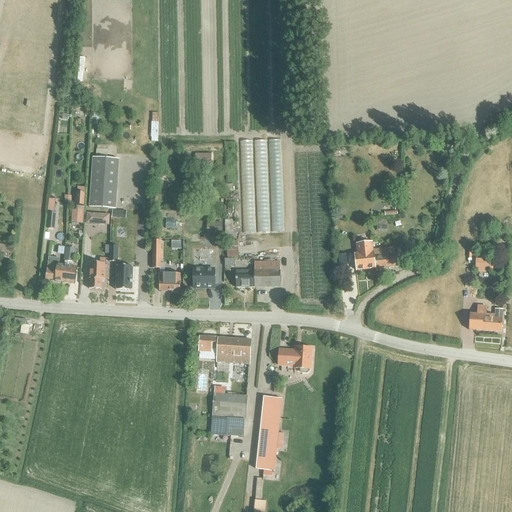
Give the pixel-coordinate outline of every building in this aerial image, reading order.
[(92,158),(89,208),(116,210),(119,160),(108,159),(108,151),(97,150),(96,158),(92,158)] [(75,193),(75,205),(83,206),(84,194),(75,193)] [(76,207),(75,223),(82,224),(83,207),(76,207)] [(47,213),(46,228),(54,229),(55,213),(47,213)] [(98,214),(97,224),(108,225),(109,215),(98,214)] [(376,219),(377,231),(387,230),(386,218),(376,219)] [(232,220),(225,221),(227,259),(239,259),(238,242),(237,242),(236,231),(233,231),(232,220)] [(152,269),(160,269),(160,241),(152,241),(152,269)] [(358,254),(354,254),(356,272),(375,270),(373,254),(372,242),(357,244),(358,254)] [(0,253),(12,255),(13,246),(0,244),(0,253)] [(64,262),(73,264),(75,249),(66,248),(64,262)] [(394,249),(373,251),(373,254),(375,270),(397,268),(396,255),(394,255),(394,249)] [(338,255),(339,267),(347,267),(345,255),(338,255)] [(90,263),(89,290),(101,290),(101,280),(104,280),(105,259),(100,259),(100,264),(90,263)] [(475,259),(475,269),(478,269),(477,273),(488,273),(492,269),(493,260),(475,259)] [(45,281),(61,283),(63,266),(57,266),(57,263),(50,262),(50,265),(47,264),(45,281)] [(235,276),(235,289),(254,289),(254,288),(280,288),(279,263),(254,263),(254,272),(235,272),(235,276)] [(63,266),(61,283),(74,284),(76,268),(63,266)] [(132,290),(133,268),(117,267),(116,290),(132,290)] [(194,270),(193,270),(193,289),(214,289),(214,270),(212,270),(211,269),(207,269),(206,270),(200,270),(199,269),(195,269),(194,270)] [(159,275),(159,292),(179,292),(179,275),(159,275)] [(469,330),(501,333),(502,320),(503,311),(503,310),(496,309),(496,311),(495,316),(486,316),(487,308),(478,308),(477,315),(470,315),(469,330)] [(199,338),(198,352),(211,353),(212,350),(217,350),(216,364),(248,366),(250,342),(218,339),(212,339),(199,338)] [(300,370),(300,372),(302,374),(306,374),(308,373),(308,370),(310,370),(311,350),(295,349),(295,352),(279,351),(278,367),(294,368),(294,369),(300,370)] [(211,417),(212,417),(211,435),(244,438),(245,420),(247,396),(223,395),(213,394),(211,417)] [(256,470),(274,472),(282,399),(264,397),(256,470)]
